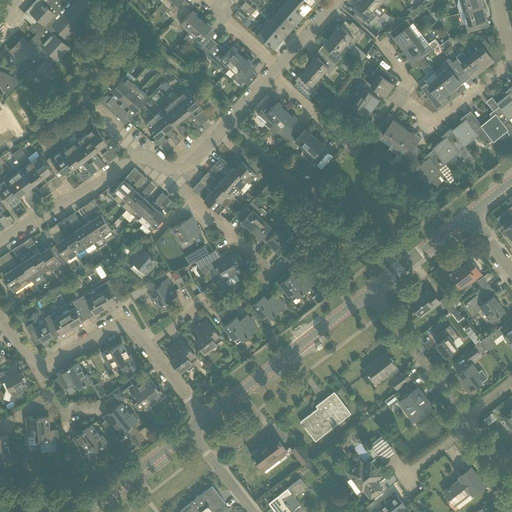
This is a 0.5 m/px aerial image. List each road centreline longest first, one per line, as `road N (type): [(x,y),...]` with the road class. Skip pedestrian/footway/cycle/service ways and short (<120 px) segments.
road 1 (residential): [(202,420),(369,291)]
road 2 (residential): [(270,75),(347,141),(360,141),(395,98)]
road 3 (residential): [(471,423),(369,291)]
road 4 (residential): [(0,244),(131,159)]
road 5 (residential): [(148,348),(201,307),(215,318),(271,275)]
road 6 (residential): [(271,275),(179,189),(175,171)]
road 7 (residential): [(395,98),(430,121),(511,68)]
road 8 (residential): [(175,171),(188,167),(270,75)]
road 9 (residential): [(148,348),(122,322),(36,366)]
road 10 (residential): [(85,511),(190,430)]
road 11 (residential): [(369,291),(470,213)]
